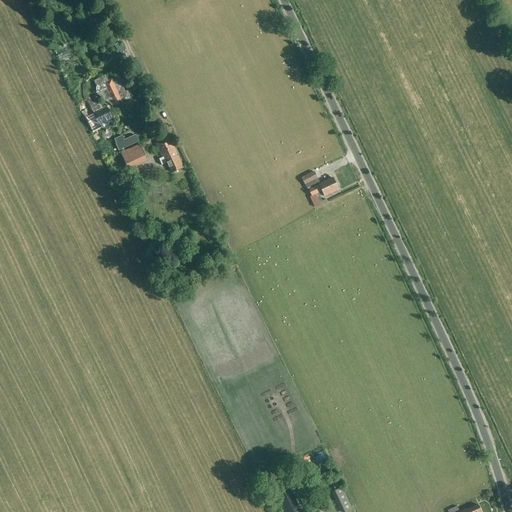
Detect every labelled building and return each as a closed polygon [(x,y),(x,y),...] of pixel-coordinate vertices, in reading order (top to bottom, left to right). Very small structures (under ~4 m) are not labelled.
[(125,92),(121,84),(123,83),(120,76),(114,79),(114,78),(106,82),(104,77),(94,82),(96,87),(95,93),(112,107),(121,102),(122,103),(130,99),(126,91),(125,92)] [(106,106),(86,117),(92,129),(112,118),(106,106)] [(169,138),(156,144),(162,158),(159,160),(161,166),(167,163),(171,173),(183,167),(169,138)] [(120,153),(127,170),(146,162),(139,145),(120,153)] [(314,173),(301,179),(306,190),(319,183),(314,173)] [(320,185),(309,190),(311,196),(312,197),(316,195),(322,192),(323,195),(324,197),(338,190),(333,179),(326,182),(320,185)] [(312,197),(310,198),(314,208),(321,205),(316,195),(312,197)] [(300,476),(294,478),(299,491),(305,488),(300,476)] [(347,511),(352,510),(338,482),(331,485),(334,491),(331,493),(340,511),(347,511)] [(277,496),(284,511),(300,511),(290,490),(277,496)]
